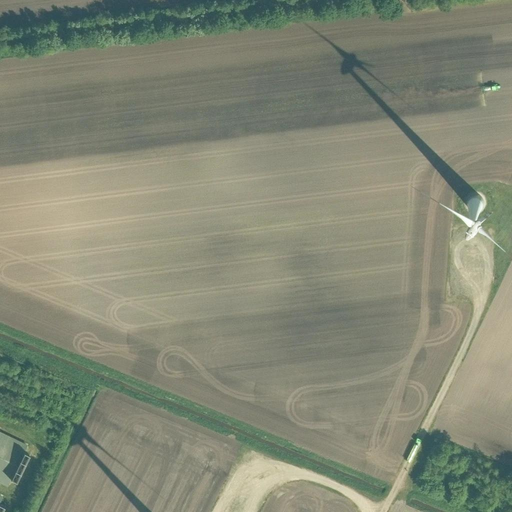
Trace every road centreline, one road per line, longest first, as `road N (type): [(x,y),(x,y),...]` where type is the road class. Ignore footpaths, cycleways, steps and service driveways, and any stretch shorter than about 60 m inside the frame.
road 1 (track): [(378,511),(486,287),(490,223)]
road 2 (track): [(378,511),(318,477),(271,467),(252,478),(232,511)]
